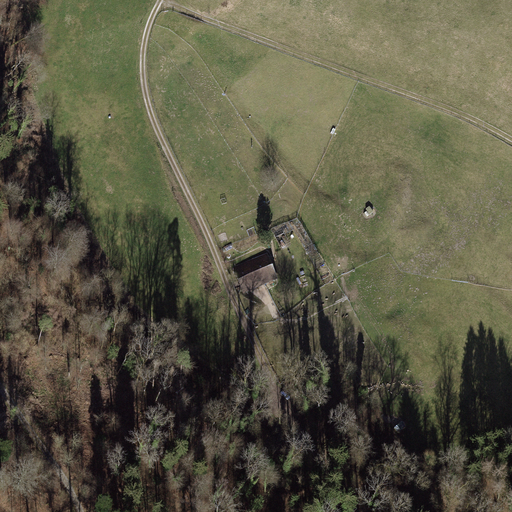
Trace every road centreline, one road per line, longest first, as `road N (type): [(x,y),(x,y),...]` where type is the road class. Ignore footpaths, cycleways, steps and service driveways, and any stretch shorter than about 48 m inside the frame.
road 1 (track): [(354,511),(285,411),(152,115),(143,65),(161,0)]
road 2 (track): [(162,0),(448,107),(511,139)]
road 3 (track): [(0,386),(80,511)]
